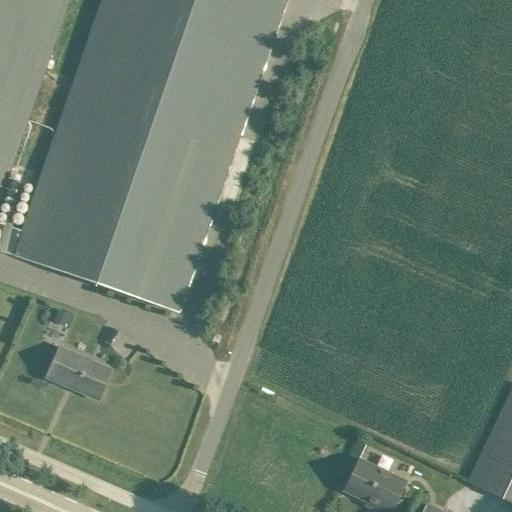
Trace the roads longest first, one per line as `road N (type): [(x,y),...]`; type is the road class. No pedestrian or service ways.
road 1 (unclassified): [(184,511),(362,0)]
road 2 (unclassified): [(156,511),(0,441)]
